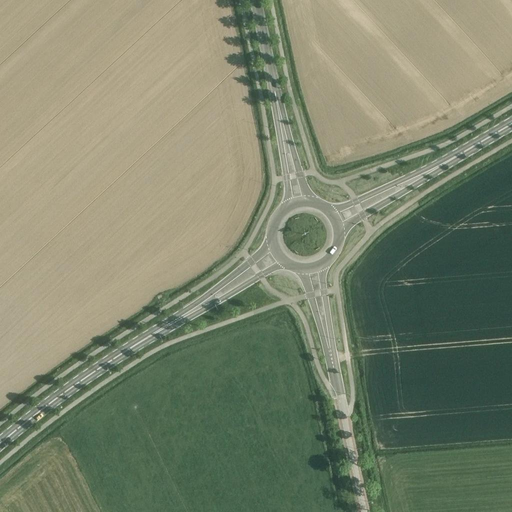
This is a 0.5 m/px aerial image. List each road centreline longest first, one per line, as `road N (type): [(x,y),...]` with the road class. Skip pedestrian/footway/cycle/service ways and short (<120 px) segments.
road 1 (secondary): [(0,444),(183,316)]
road 2 (unclassified): [(367,511),(336,367)]
road 3 (secondary): [(461,154),(325,209)]
road 4 (secondary): [(337,232),(461,154)]
